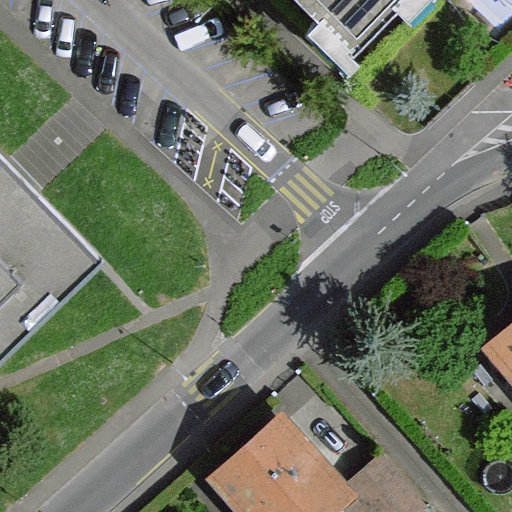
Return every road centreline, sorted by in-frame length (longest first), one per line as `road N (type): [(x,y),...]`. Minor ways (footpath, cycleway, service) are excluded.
road 1 (residential): [(80,511),(370,253)]
road 2 (residential): [(102,0),(370,253)]
road 3 (residential): [(370,253),(490,144)]
